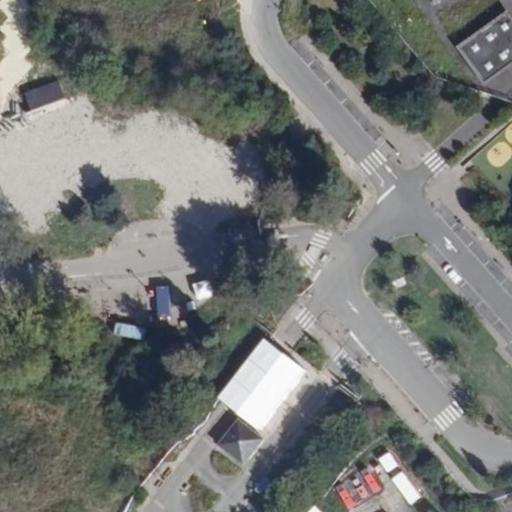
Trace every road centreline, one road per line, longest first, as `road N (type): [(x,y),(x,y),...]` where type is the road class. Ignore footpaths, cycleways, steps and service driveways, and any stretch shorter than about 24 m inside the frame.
road 1 (residential): [(405,198),(280,57),(262,24),(265,0)]
road 2 (unclassified): [(339,287),(279,347),(206,442)]
road 3 (unclassified): [(369,324),(477,447),(511,456)]
road 4 (unclassified): [(249,477),(369,324)]
road 5 (unclassified): [(511,314),(405,198)]
